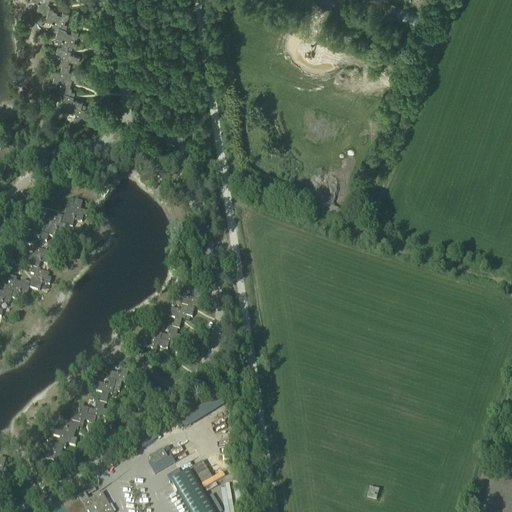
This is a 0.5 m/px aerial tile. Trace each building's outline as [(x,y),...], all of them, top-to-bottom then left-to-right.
[(31,0),(31,1),(38,3),(36,12),(47,15),(45,21),(53,22),(51,31),(57,33),(55,39),(63,41),(61,48),(57,47),(56,54),(61,55),(59,64),(62,65),(60,73),(52,71),(51,76),(54,77),(52,83),(59,85),(58,91),(60,92),(58,99),(64,101),(62,110),(75,113),(72,124),(80,126),(82,120),(91,122),(93,116),(84,113),(86,105),(82,104),(82,102),(73,100),(74,96),(75,97),(76,93),(71,91),(72,89),(70,88),(72,80),(69,79),(71,72),(68,72),(70,66),(68,65),(69,61),(78,64),(80,57),(70,54),(72,47),(76,48),(77,43),(74,42),(75,38),(77,38),(79,31),(72,29),(71,33),(67,32),(67,29),(66,29),(67,25),(64,24),(65,21),(67,21),(69,15),(62,13),(61,15),(54,14),(55,11),(49,10),(50,6),(48,5),(49,0),(53,1),(53,0),(31,0)] [(163,120),(158,140),(166,142),(167,138),(175,140),(174,144),(182,146),(187,126),(163,120)] [(187,145),(182,166),(193,169),(199,148),(187,145)] [(0,318),(1,319),(3,312),(0,311),(0,309),(1,305),(9,306),(10,300),(17,302),(19,294),(27,296),(28,289),(40,292),(41,284),(46,285),(49,274),(38,272),(40,263),(48,265),(49,258),(46,257),(47,253),(37,250),(38,242),(46,244),(48,237),(54,239),(56,232),(64,233),(65,228),(72,229),(74,222),(82,224),(83,218),(86,219),(87,213),(80,212),(82,203),(74,201),(73,206),(70,205),(69,211),(66,210),(64,219),(57,217),(56,220),(53,219),(53,217),(46,216),(45,222),(48,223),(46,231),(44,230),(45,228),(39,227),(39,230),(35,229),(35,227),(29,226),(27,232),(31,233),(29,240),(27,239),(25,246),(30,247),(28,254),(32,255),(31,259),(28,258),(26,267),(32,269),(30,275),(33,276),(31,284),(22,282),(21,284),(16,283),(17,279),(10,277),(8,284),(9,285),(8,288),(6,288),(4,295),(0,293),(0,318)] [(144,342),(142,349),(152,351),(151,356),(156,357),(157,350),(167,352),(167,351),(171,352),(173,344),(184,346),(185,340),(176,338),(177,332),(179,332),(181,322),(189,324),(190,320),(192,321),(194,311),(202,312),(203,309),(199,308),(201,298),(195,297),(193,302),(184,300),(180,314),(171,312),(169,320),(174,321),(172,330),(169,329),(167,338),(153,335),(150,344),(144,342)] [(46,453),(44,460),(53,462),(52,467),(57,468),(59,460),(68,463),(70,456),(61,454),(62,450),(65,451),(66,445),(69,445),(71,439),(73,440),(75,431),(78,432),(78,430),(82,431),(84,423),(94,426),(95,423),(98,424),(100,417),(110,420),(111,413),(103,411),(104,405),(106,406),(108,396),(118,398),(121,385),(129,386),(130,382),(126,381),(128,372),(122,370),(120,376),(110,373),(107,387),(97,385),(95,393),(101,395),(99,404),(96,403),(94,412),(80,409),(78,417),(72,416),(70,423),(68,422),(66,429),(58,427),(56,433),(54,432),(52,437),(59,439),(58,447),(54,446),(52,455),(46,453)] [(176,421),(171,423),(178,434),(188,427),(189,429),(224,407),(218,398),(192,414),(190,410),(180,414),(174,418),(176,421)] [(162,452),(149,460),(154,469),(167,461),(162,452)] [(242,511),(235,471),(231,472),(237,511),(242,511)] [(225,491),(220,492),(223,511),(233,511),(229,487),(225,487),(225,491)] [(367,498),(376,500),(378,489),(369,487),(367,498)] [(111,511),(101,494),(88,501),(85,495),(62,508),(64,511),(111,511)]
